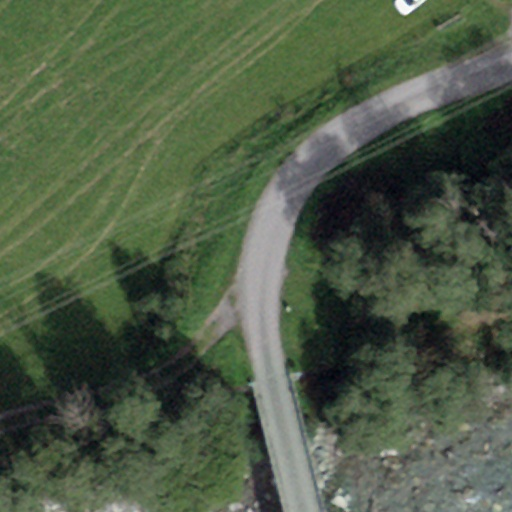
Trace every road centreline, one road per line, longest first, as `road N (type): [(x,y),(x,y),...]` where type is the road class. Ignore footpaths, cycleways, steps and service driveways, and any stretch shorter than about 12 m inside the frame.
road 1 (track): [(268,223),(406,78),(511,60)]
road 2 (track): [(327,511),(268,223)]
